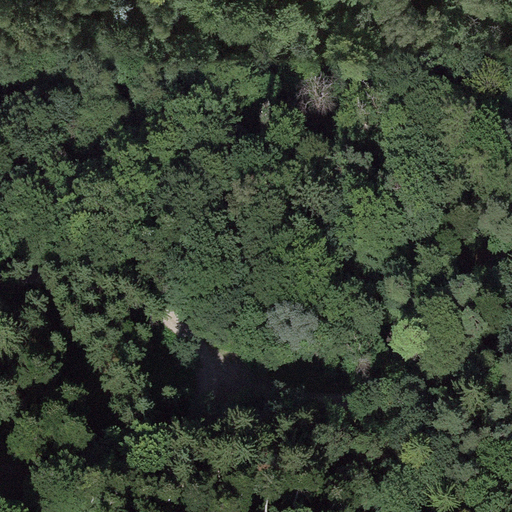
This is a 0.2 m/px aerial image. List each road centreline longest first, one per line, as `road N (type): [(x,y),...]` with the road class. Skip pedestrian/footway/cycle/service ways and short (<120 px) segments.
road 1 (track): [(0,465),(24,457),(183,456),(217,429),(228,390),(211,347),(158,307),(101,290),(0,285)]
road 2 (track): [(511,364),(423,397),(183,456)]
road 3 (track): [(211,347),(288,395),(361,411)]
